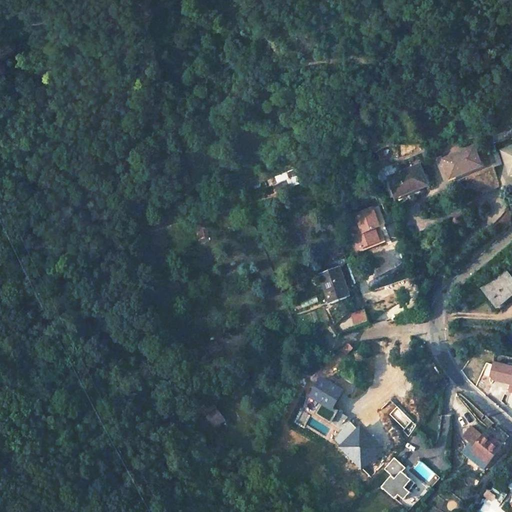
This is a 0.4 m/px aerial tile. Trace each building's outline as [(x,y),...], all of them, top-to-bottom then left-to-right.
[(511,145),(499,151),(510,175),(511,174),(511,145)] [(474,149),(446,162),(454,180),(482,169),(474,149)] [(285,173),(276,175),(278,186),(287,185),(285,173)] [(276,175),(269,177),(271,187),(278,186),(276,175)] [(414,175),(390,186),(397,204),(423,193),(414,175)] [(379,223),(363,230),(370,248),(361,251),(366,264),(390,255),(379,223)] [(481,231),(474,237),(480,242),(486,237),(481,231)] [(333,264),(315,273),(327,298),(345,291),(333,264)] [(511,283),(502,271),(478,287),(487,298),(483,301),(493,313),(511,299),(511,283)] [(367,309),(355,314),(359,325),(372,321),(367,309)] [(352,352),(349,348),(343,352),(346,356),(352,352)] [(511,365),(494,361),(490,375),(511,381),(510,390),(511,390),(511,365)] [(346,391),(325,379),(313,399),(336,411),(346,391)] [(235,416),(225,404),(214,411),(225,424),(235,416)] [(478,431),(469,425),(457,441),(466,448),(469,449),(468,452),(484,464),(498,444),(485,432),(482,435),(478,431)] [(383,445),(364,428),(350,445),(370,461),(383,445)] [(484,464),(468,452),(464,457),(480,469),(484,464)] [(403,469),(391,460),(381,471),(389,478),(379,489),(393,501),(396,497),(402,501),(408,494),(406,492),(413,485),(400,473),(403,469)] [(504,501),(490,488),(484,494),(499,506),(504,501)] [(501,511),(487,500),(478,509),(481,511),(501,511)]
